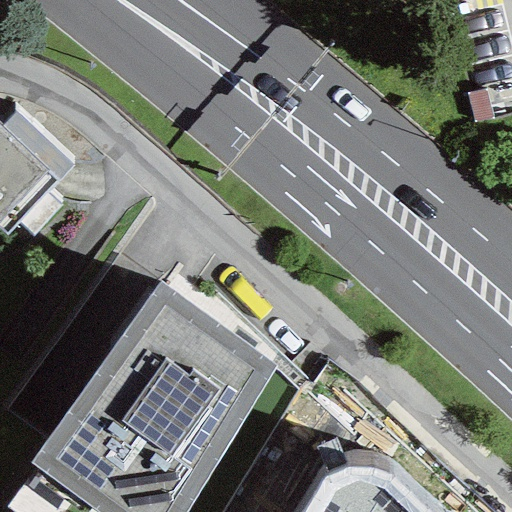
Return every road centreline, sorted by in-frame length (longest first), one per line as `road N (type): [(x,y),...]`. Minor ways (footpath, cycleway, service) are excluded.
road 1 (residential): [(511,499),(85,112),(0,78)]
road 2 (primary): [(200,55),(338,215),(511,377)]
road 3 (primary): [(511,277),(381,156),(200,55)]
